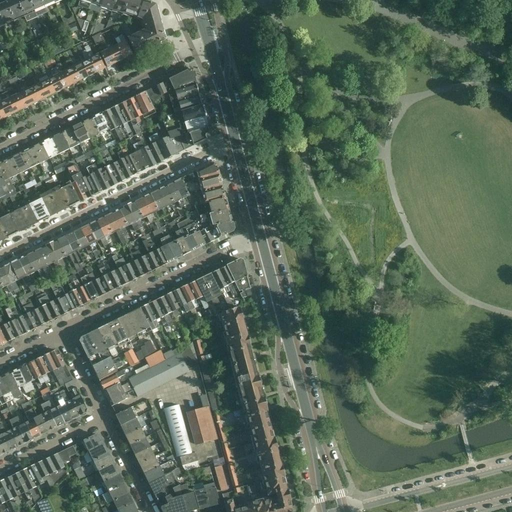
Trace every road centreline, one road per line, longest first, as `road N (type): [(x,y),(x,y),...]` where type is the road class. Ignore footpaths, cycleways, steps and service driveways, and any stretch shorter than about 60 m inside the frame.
road 1 (residential): [(212,149),(0,256)]
road 2 (residential): [(0,148),(209,46)]
road 3 (residential): [(62,331),(260,239)]
road 4 (tertiary): [(315,449),(260,239)]
road 5 (tertiary): [(511,467),(344,511)]
